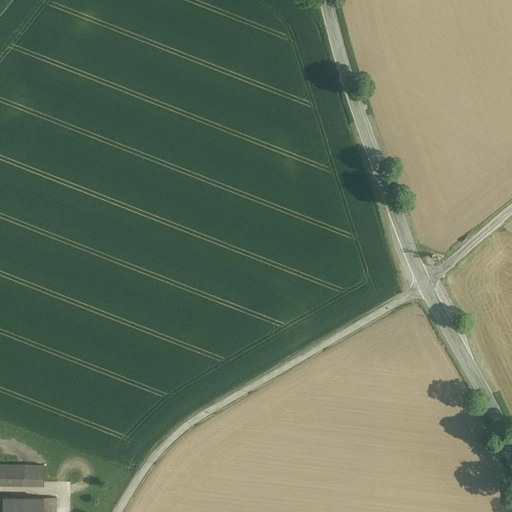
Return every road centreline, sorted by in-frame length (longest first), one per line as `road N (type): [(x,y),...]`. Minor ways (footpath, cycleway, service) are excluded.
road 1 (residential): [(122,511),(171,433),(424,288)]
road 2 (secondary): [(329,0),(424,288)]
road 3 (secondary): [(424,288),(511,459)]
